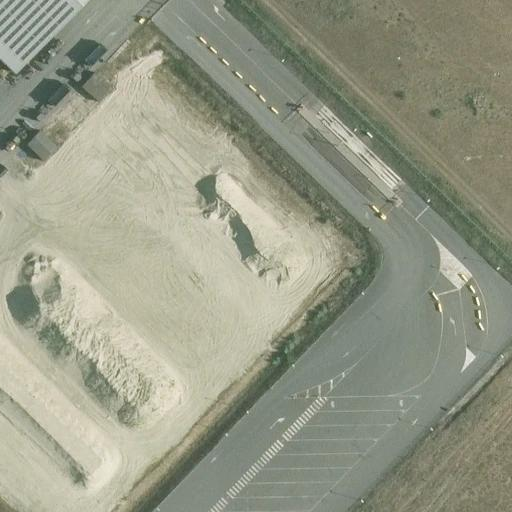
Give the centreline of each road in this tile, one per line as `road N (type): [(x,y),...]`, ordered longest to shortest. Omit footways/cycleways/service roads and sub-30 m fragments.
road 1 (unknown): [(432,225),(276,394)]
road 2 (unknown): [(276,394),(455,385)]
road 3 (unknown): [(276,394),(166,511)]
